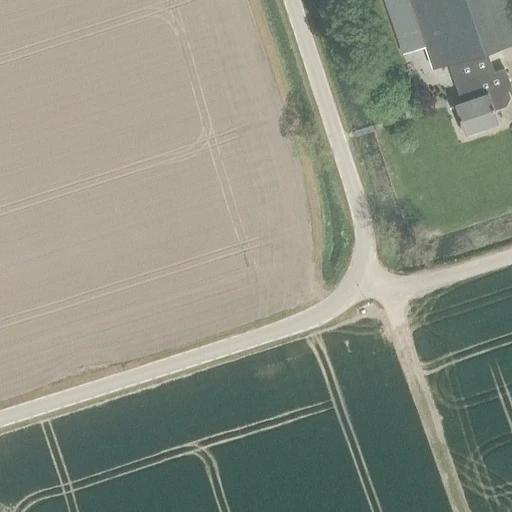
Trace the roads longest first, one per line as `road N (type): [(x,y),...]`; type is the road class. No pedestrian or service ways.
road 1 (unclassified): [(0,420),(316,319),(360,279),(357,201),(290,0)]
road 2 (track): [(399,325),(463,511)]
